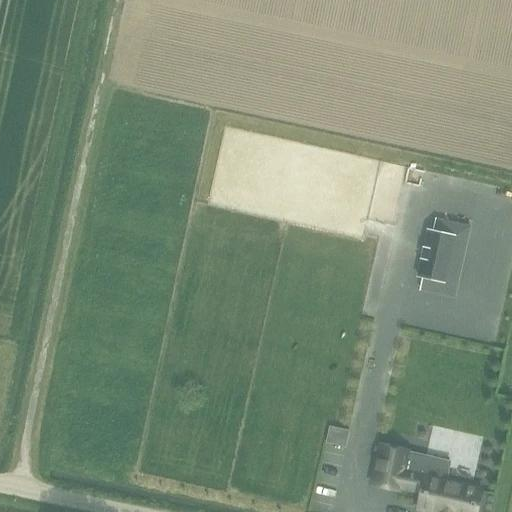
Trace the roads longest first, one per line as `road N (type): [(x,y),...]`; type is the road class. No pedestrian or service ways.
road 1 (track): [(18,489),(120,0)]
road 2 (unclassified): [(123,511),(0,485)]
